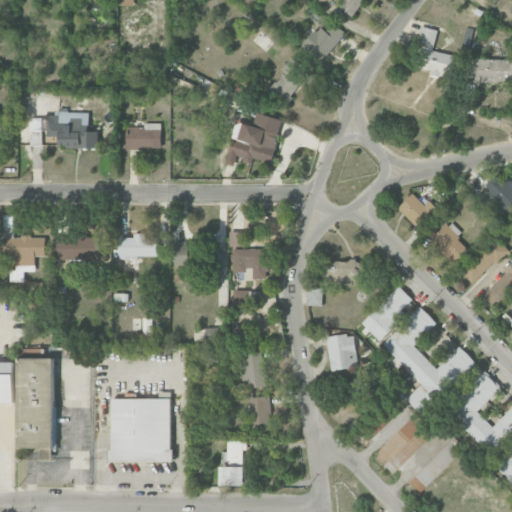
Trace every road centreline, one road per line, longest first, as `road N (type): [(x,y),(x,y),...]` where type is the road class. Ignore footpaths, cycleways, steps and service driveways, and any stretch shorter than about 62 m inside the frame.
road 1 (residential): [(0,505),(324,507)]
road 2 (residential): [(319,197),(0,192)]
road 3 (residential): [(324,209),(296,259),(290,289),(324,511)]
road 4 (residential): [(511,362),(357,204)]
road 5 (residential): [(384,168),(364,138),(333,144),(320,177),(324,209),(357,204),(384,168)]
road 6 (residential): [(43,503),(42,511),(215,506)]
road 7 (residential): [(416,0),(354,88),(354,137)]
road 8 (residential): [(511,154),(412,171),(384,168)]
